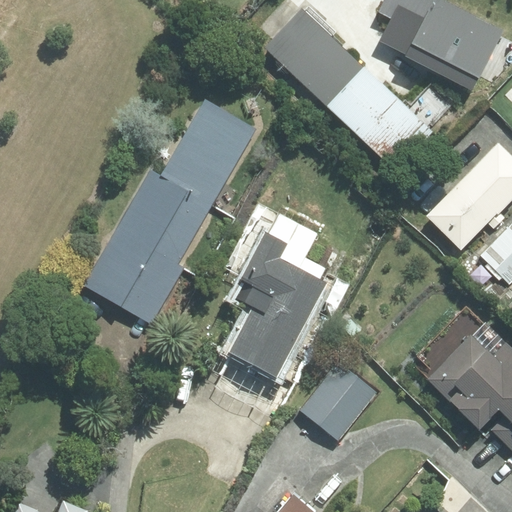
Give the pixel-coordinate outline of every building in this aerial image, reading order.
[(506,2),(498,0),(427,0),(419,37),(493,54),(506,2)] [(307,5),(268,44),(397,170),(436,131),(307,5)] [(152,167),(84,282),(153,322),(186,266),(180,262),(260,127),(208,97),(163,173),(152,167)] [(511,149),(501,139),(428,212),(463,247),(499,211),(501,212),(511,200),(511,149)] [(255,303),(230,349),(279,375),(330,280),(323,276),(329,264),(308,254),(321,230),(282,209),(281,211),(261,200),(225,266),(245,276),(236,293),(255,303)] [(511,226),(482,253),(510,282),(511,280),(511,226)] [(473,332),(430,376),(482,426),(502,405),(509,412),(493,429),(511,447),(511,341),(510,339),(498,352),(491,345),(489,347),(473,332)] [(341,359),(301,407),(339,439),(379,391),(341,359)] [(321,511),(299,491),(279,511),(321,511)] [(89,511),(91,507),(66,497),(59,511),(53,511),(21,499),(15,511),(89,511)]
